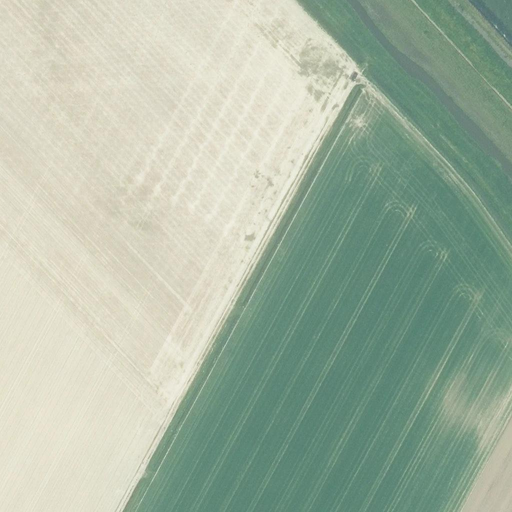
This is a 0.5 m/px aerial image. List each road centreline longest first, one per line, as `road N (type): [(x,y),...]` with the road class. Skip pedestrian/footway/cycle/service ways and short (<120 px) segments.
road 1 (track): [(373,44),(120,511)]
road 2 (track): [(511,202),(373,44)]
